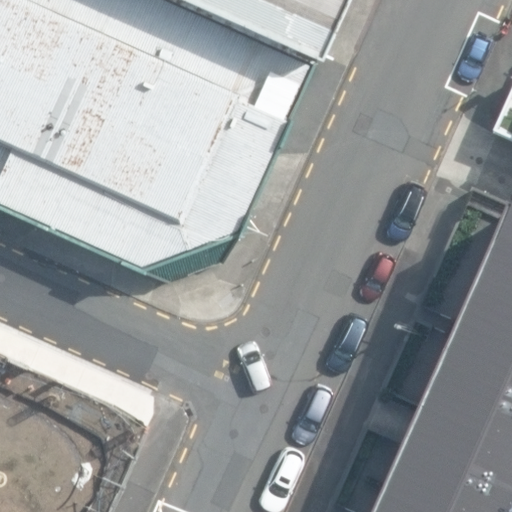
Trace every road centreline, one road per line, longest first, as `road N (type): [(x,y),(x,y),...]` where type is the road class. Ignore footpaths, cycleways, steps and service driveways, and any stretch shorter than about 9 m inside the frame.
road 1 (residential): [(270,399),(447,0)]
road 2 (residential): [(270,399),(0,277)]
road 3 (residential): [(221,511),(270,399)]
